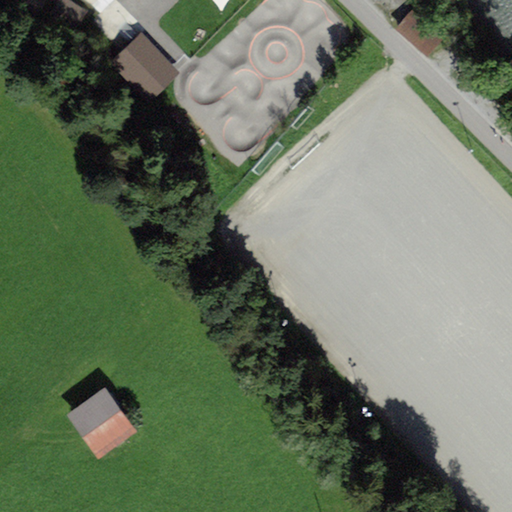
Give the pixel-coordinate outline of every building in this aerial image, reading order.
[(0,0),(0,3),(34,19),(42,0),(0,0)] [(67,0),(60,0),(52,11),(74,26),(84,11),(67,0)] [(441,38),(411,11),(398,26),(428,53),(441,38)] [(150,98),(175,74),(139,36),(114,60),(150,98)] [(73,411),(100,448),(128,427),(101,390),(73,411)]
